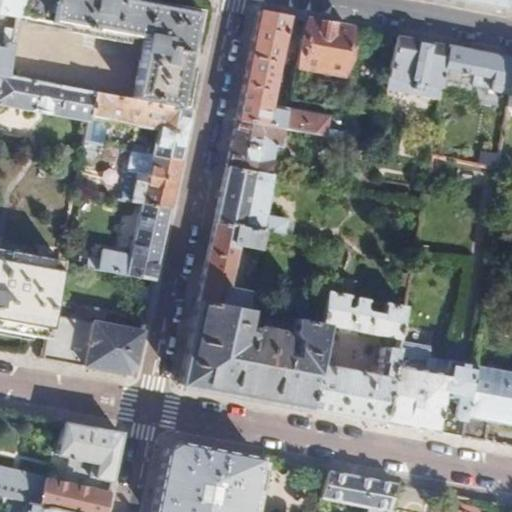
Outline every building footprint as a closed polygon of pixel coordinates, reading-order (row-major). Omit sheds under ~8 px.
[(0,0),(0,11),(17,15),(19,0),(0,0)] [(19,0),(17,15),(16,17),(80,28),(79,33),(110,39),(110,34),(142,39),(131,96),(179,105),(197,10),(147,0),(19,0)] [(268,106),(287,15),(257,10),(245,64),(234,118),(278,126),(339,138),(345,107),(330,105),(327,117),(268,106)] [(304,18),(294,16),(289,41),(299,43),(304,18)] [(340,71),(348,26),(304,18),(299,43),(296,62),(340,71)] [(0,72),(5,74),(14,28),(2,25),(0,33),(0,39),(0,41),(0,72)] [(438,86),(445,45),(396,35),(387,88),(436,97),(438,86)] [(508,95),(511,74),(511,57),(445,45),(438,86),(454,88),(457,72),(473,76),(472,85),(488,88),(488,91),(508,95)] [(0,102),(85,118),(91,90),(5,74),(0,72),(0,102)] [(179,105),(131,96),(91,90),(85,118),(82,139),(96,141),(99,128),(94,127),(96,116),(155,126),(149,152),(179,157),(182,140),(189,107),(179,105)] [(278,126),(234,118),(224,164),(267,173),(269,173),(271,161),(279,162),(283,139),(277,137),(278,126)] [(168,206),(179,157),(149,152),(137,150),(127,198),(138,201),(168,206)] [(267,173),(224,164),(212,220),(262,228),(286,232),(290,213),(260,207),(267,173)] [(350,168),(342,167),(339,181),(347,182),(350,168)] [(97,270),(153,279),(168,206),(138,201),(127,252),(101,247),(98,260),(97,270)] [(262,228),(212,220),(195,299),(244,307),(246,291),(228,287),(236,245),(258,248),(262,228)] [(0,327),(44,335),(48,313),(57,263),(58,258),(0,247),(0,327)] [(84,267),(97,270),(98,260),(86,257),(84,267)] [(320,319),(319,322),(397,336),(404,301),(382,297),(380,310),(363,307),(366,294),(353,292),(351,301),(347,301),(348,291),(326,287),(324,296),(320,314),(320,319)] [(308,312),(320,314),(324,296),(311,294),(308,312)] [(177,383),(304,406),(312,363),(319,322),(320,319),(293,315),(289,334),(297,335),(295,347),(290,351),(282,349),(280,345),(281,334),(278,329),(253,323),(247,327),(236,326),(237,318),(241,318),(244,307),(195,299),(187,336),(177,383)] [(44,335),(39,357),(129,374),(135,365),(142,330),(48,313),(44,335)] [(458,435),(471,363),(445,357),(425,354),(427,342),(397,336),(395,347),(381,421),(458,435)] [(304,406),(381,421),(395,347),(378,344),(375,361),(378,361),(375,374),(312,363),(304,406)] [(511,371),(471,363),(458,435),(484,440),(489,418),(511,422),(511,371)] [(0,486),(46,496),(103,507),(112,469),(120,431),(62,420),(54,457),(81,462),(76,486),(63,483),(64,471),(0,458),(0,486)] [(163,446),(149,511),(248,511),(260,457),(176,441),(163,446)] [(388,511),(396,481),(327,469),(320,495),(364,503),(362,511),(388,511)] [(102,511),(103,507),(46,496),(43,508),(23,505),(21,511),(102,511)]
